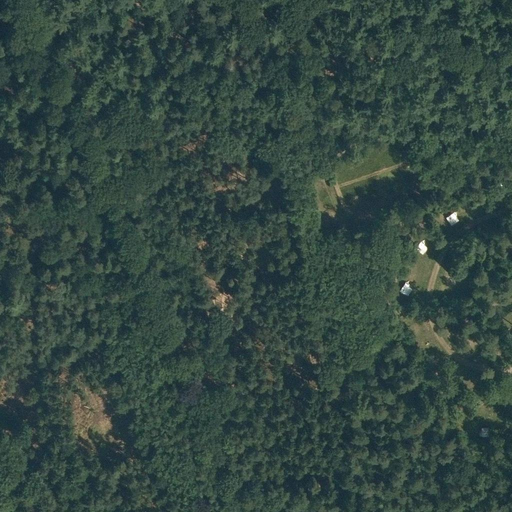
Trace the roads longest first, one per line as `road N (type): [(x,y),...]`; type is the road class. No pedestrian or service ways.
road 1 (track): [(476,96),(393,114),(357,113),(288,90)]
road 2 (track): [(128,246),(0,294)]
